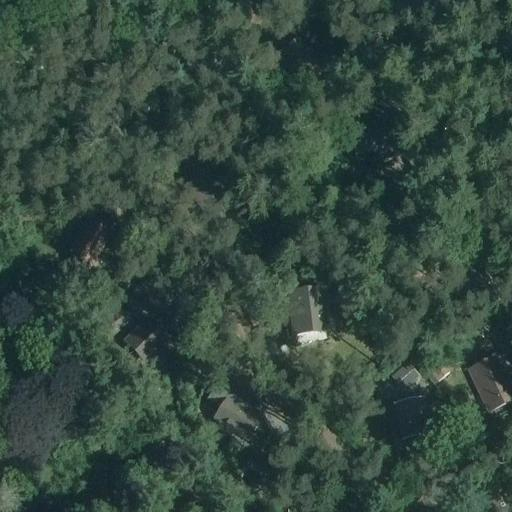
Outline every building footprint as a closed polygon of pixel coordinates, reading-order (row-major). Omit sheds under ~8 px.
[(398,2),(386,9),(397,26),(409,19),(398,2)] [(328,70),(297,41),(296,40),(277,61),(302,85),(311,75),(318,82),(328,70)] [(187,77),(219,83),(223,58),(192,52),(187,77)] [(118,66),(109,66),(110,82),(118,82),(118,66)] [(144,152),(150,130),(131,124),(129,132),(110,126),(106,142),(144,152)] [(366,161),(390,158),(386,126),(353,130),(355,142),(364,142),(366,161)] [(211,219),(227,206),(204,178),(188,190),(211,219)] [(82,222),(88,211),(81,207),(74,217),(82,222)] [(83,272),(86,268),(89,270),(111,235),(89,221),(67,256),(70,258),(68,263),(69,269),(78,274),(83,272)] [(486,270),(478,276),(467,261),(448,275),(463,294),(468,301),(494,281),(486,270)] [(323,290),(287,294),(292,339),(329,334),(323,290)] [(144,362),(166,341),(149,323),(127,344),(144,362)] [(273,339),(264,343),(268,352),(277,347),(273,339)] [(511,393),(496,360),(469,372),(481,398),(476,400),(480,408),(485,406),(486,409),(492,421),(511,411),(511,393)] [(407,366),(391,379),(401,392),(417,379),(407,366)] [(219,382),(211,396),(219,401),(223,404),(225,401),(231,390),(219,382)] [(230,440),(232,436),(247,445),(260,423),(244,413),(225,401),(223,404),(219,401),(211,396),(205,404),(218,412),(211,423),(218,427),(216,431),(230,440)] [(402,443),(432,436),(424,400),(394,407),(402,443)] [(504,511),(500,501),(486,507),(488,511),(504,511)]
